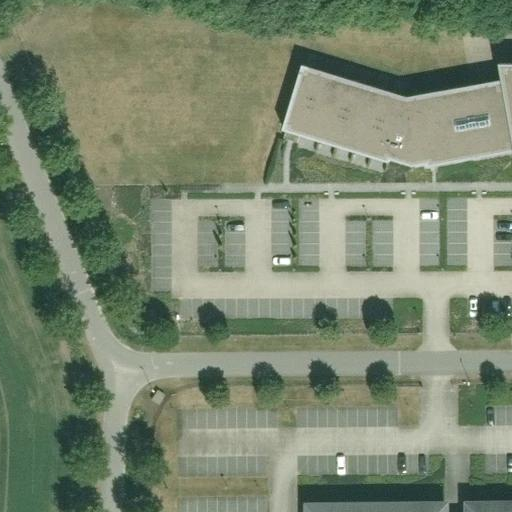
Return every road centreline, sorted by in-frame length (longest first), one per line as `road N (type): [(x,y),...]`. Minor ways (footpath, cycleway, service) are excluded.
road 1 (residential): [(511,366),(119,371)]
road 2 (residential): [(119,371),(0,93)]
road 3 (residential): [(119,371),(110,511)]
